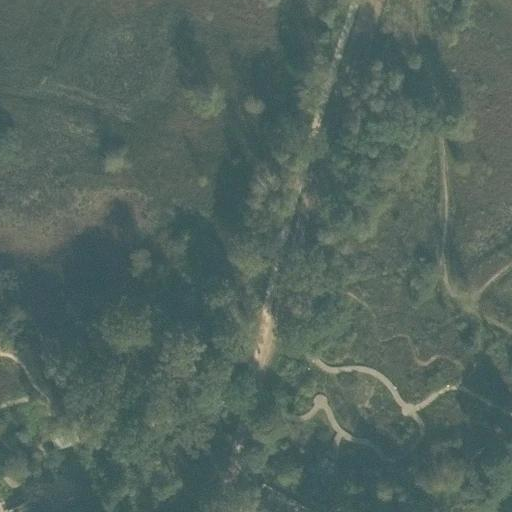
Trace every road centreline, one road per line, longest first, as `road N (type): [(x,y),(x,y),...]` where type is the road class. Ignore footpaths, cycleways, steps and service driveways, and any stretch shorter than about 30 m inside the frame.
road 1 (track): [(374,0),(237,474)]
road 2 (track): [(511,260),(477,295),(458,297),(441,278),(444,154),(418,0)]
